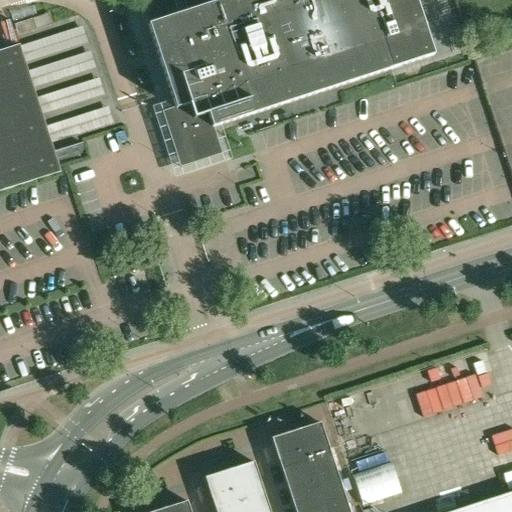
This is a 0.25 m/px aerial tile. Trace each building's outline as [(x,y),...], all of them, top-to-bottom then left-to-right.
[(224,0),(186,12),(177,15),(148,25),(174,107),(161,112),(171,141),(184,136),(189,150),(218,141),(213,127),(433,56),(414,0),(224,0)] [(0,191),(61,172),(20,45),(0,51),(0,191)] [(349,511),(320,423),(285,434),(281,444),(274,446),(295,511),(349,511)] [(509,483),(511,482),(511,431),(498,434),(509,483)] [(369,459),(381,496),(419,484),(408,448),(369,459)] [(207,485),(215,511),(269,511),(254,462),(219,474),(214,483),(207,485)] [(511,511),(511,492),(451,511),(511,511)] [(190,511),(187,501),(155,511),(190,511)]
